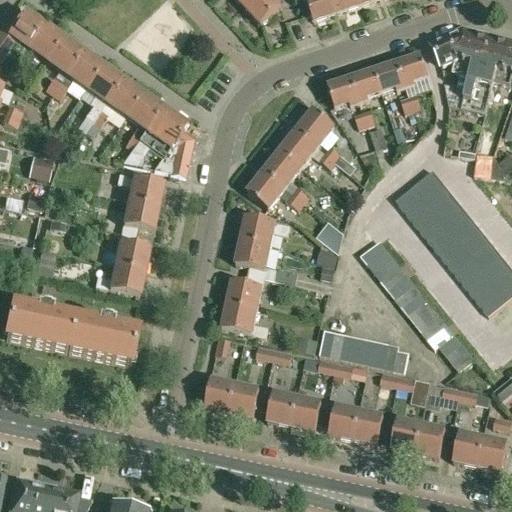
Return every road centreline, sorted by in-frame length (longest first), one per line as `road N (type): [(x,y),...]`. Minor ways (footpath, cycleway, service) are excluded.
road 1 (residential): [(157,457),(232,111),(277,74),(500,0)]
road 2 (primary): [(459,511),(283,483)]
road 3 (primary): [(157,457),(0,423)]
road 4 (primary): [(283,483),(157,457)]
